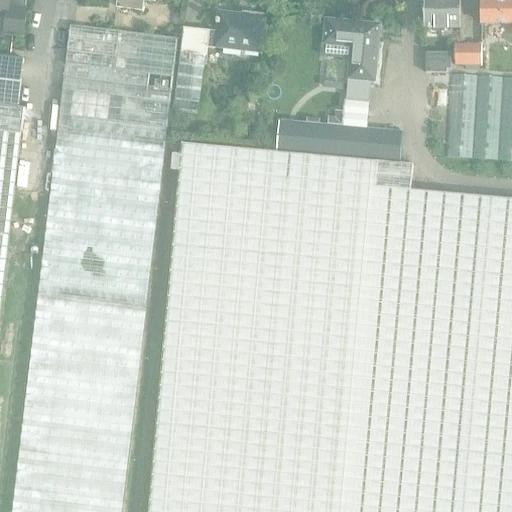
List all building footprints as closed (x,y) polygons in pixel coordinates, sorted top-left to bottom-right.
[(0,0),(0,17),(8,18),(6,34),(25,36),(28,9),(27,9),(27,0),(0,0)] [(154,3),(154,0),(118,0),(117,8),(142,12),(143,2),(154,3)] [(460,29),(460,0),(423,0),(424,29),(460,29)] [(511,0),(480,0),(481,4),(477,4),(477,12),(481,12),(481,24),(511,24),(511,0)] [(262,53),(266,16),(251,14),(251,16),(220,12),(219,19),(217,19),(217,24),(219,25),(218,32),(183,28),(174,113),(200,116),(207,49),(216,50),(216,48),(262,53)] [(374,81),(379,25),(326,20),(324,44),(351,46),(348,79),(374,81)] [(71,26),(66,65),(174,79),(179,39),(71,26)] [(481,65),(481,46),(455,46),(455,65),(481,65)] [(451,53),(426,53),(426,73),(447,73),(447,69),(451,69),(451,53)] [(24,59),(0,56),(0,106),(19,108),(24,59)] [(122,511),(174,79),(66,65),(13,511),(122,511)] [(511,161),(511,78),(450,75),(446,158),(511,161)] [(345,102),(342,127),(366,129),(368,104),(345,102)] [(0,321),(25,109),(19,108),(0,106),(0,321)] [(366,129),(342,127),(320,125),(307,123),(280,121),(276,153),(400,164),(403,133),(366,129)] [(413,165),(400,164),(276,153),(186,145),(150,511),(511,511),(511,200),(411,191),(413,165)]
